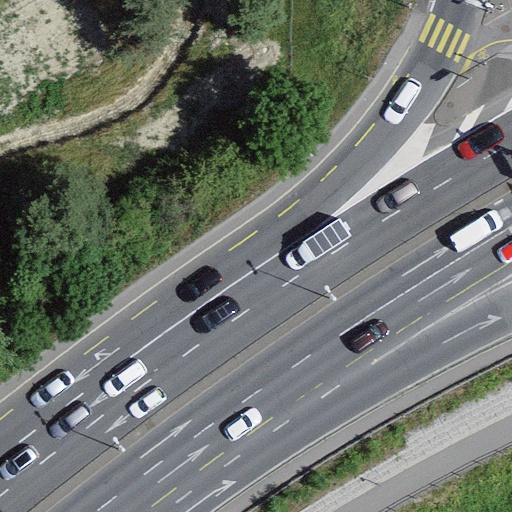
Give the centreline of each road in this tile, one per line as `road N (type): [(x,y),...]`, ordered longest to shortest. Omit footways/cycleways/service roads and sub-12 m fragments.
road 1 (motorway): [(459,0),(410,100),(271,293)]
road 2 (secondary): [(271,293),(0,487)]
road 3 (secondary): [(511,144),(271,293)]
road 4 (secondary): [(289,369),(511,226)]
road 5 (secondary): [(97,511),(289,369)]
road 6 (motorway): [(289,369),(511,308)]
